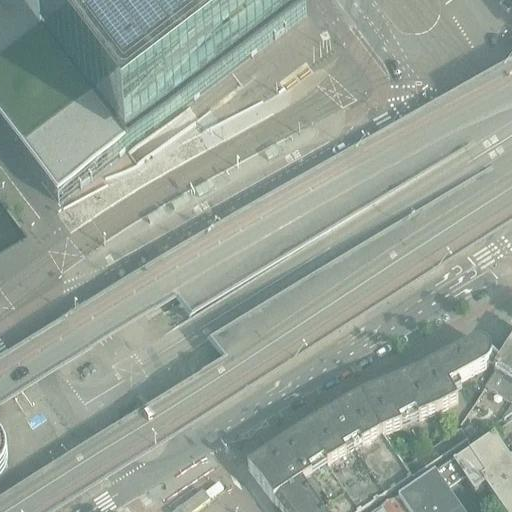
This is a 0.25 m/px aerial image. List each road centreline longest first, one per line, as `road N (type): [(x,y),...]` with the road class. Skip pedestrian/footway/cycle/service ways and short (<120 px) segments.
road 1 (tertiary): [(11,511),(511,200)]
road 2 (tertiary): [(511,123),(198,276),(0,393)]
road 3 (tertiary): [(206,441),(511,255)]
road 4 (tertiary): [(402,111),(94,289)]
road 5 (primary): [(392,0),(511,156)]
road 6 (residential): [(206,441),(94,289)]
road 7 (residential): [(22,335),(128,489)]
road 8 (residential): [(94,289),(0,162)]
road 9 (primary): [(511,102),(438,0)]
